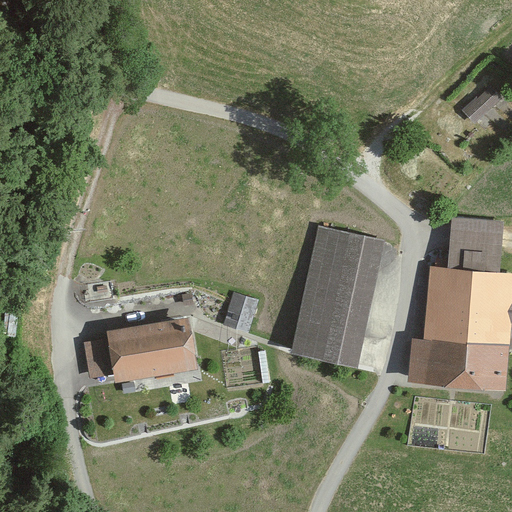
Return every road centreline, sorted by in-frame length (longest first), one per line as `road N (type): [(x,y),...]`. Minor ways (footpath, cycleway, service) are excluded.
road 1 (residential): [(323,511),(398,349),(414,226),(342,160),(266,124),(130,92)]
road 2 (residential): [(100,511),(73,436),(59,310),(130,92)]
road 3 (track): [(511,25),(356,173)]
